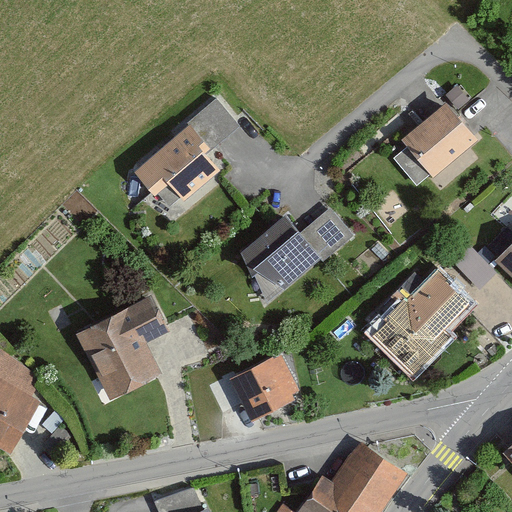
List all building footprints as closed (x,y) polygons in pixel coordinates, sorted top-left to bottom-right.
[(475,125),(443,92),(399,131),(430,169),(475,125)] [(220,158),(185,115),(132,159),(151,187),(163,179),(180,195),(220,158)] [(343,218),(314,185),(243,242),(275,279),(343,218)] [(511,233),(499,246),(511,257),(511,233)] [(459,265),(481,283),(496,265),(474,247),(459,265)] [(468,295),(431,258),(369,328),(411,362),(468,295)] [(126,301),(74,327),(107,394),(159,369),(126,301)] [(299,391),(277,343),(226,365),(247,412),(299,391)] [(0,443),(8,449),(39,398),(0,374),(0,443)] [(375,511),(405,466),(359,438),(304,503),(316,511),(375,511)] [(283,499),(275,511),(293,511),(296,508),(283,499)] [(210,511),(205,500),(167,511),(210,511)]
